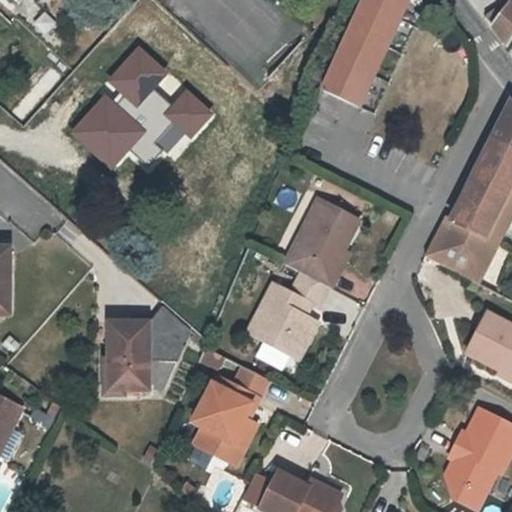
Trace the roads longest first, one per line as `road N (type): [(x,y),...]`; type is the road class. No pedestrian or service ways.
road 1 (residential): [(396,286),(340,417),(368,442),(400,440),(435,372),(431,358)]
road 2 (residential): [(503,67),(396,286)]
